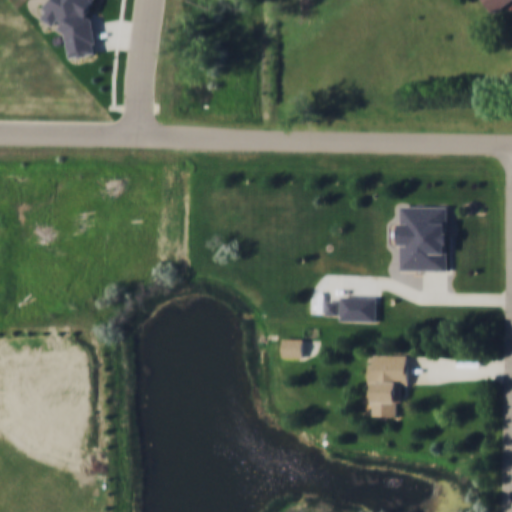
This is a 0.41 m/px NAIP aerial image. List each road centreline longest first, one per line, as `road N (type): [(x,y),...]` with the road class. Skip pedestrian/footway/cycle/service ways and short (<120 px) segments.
road 1 (residential): [(511,144),(0,136)]
road 2 (residential): [(127,137),(147,0)]
